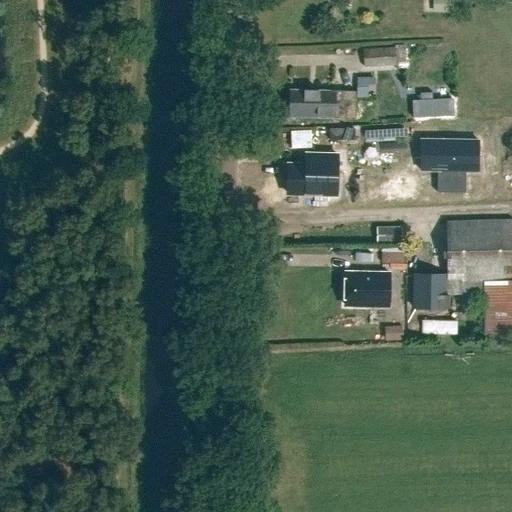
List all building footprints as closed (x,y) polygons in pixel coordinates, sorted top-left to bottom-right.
[(391,45),(392,47),(360,49),(361,66),(394,64),(394,68),(403,68),(401,44),(391,45)] [(335,92),(289,91),(289,117),(334,118),(334,119),(355,119),(356,92),(335,91),(335,92)] [(287,147),(308,146),(308,129),(286,129),(287,147)] [(479,141),(422,140),(421,171),(438,171),(437,193),(465,193),(466,172),(478,172),(479,141)] [(308,154),(308,165),(290,164),(289,194),(337,194),(338,155),(308,154)] [(484,292),(484,281),(511,279),(511,219),(445,222),(447,276),(412,277),(414,310),(449,308),(449,295),(461,294),(461,293),(484,292)] [(402,229),(377,229),(378,242),(402,241),(402,229)] [(401,263),(401,251),(379,251),(379,262),(401,263)] [(388,306),(388,273),(345,272),(345,306),(388,306)] [(402,326),(384,327),(385,341),(403,340),(402,326)]
